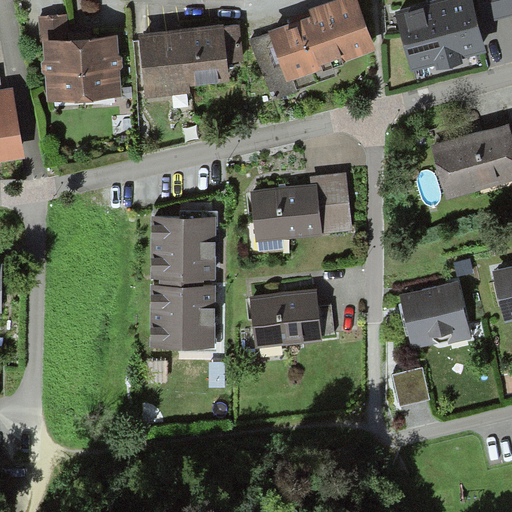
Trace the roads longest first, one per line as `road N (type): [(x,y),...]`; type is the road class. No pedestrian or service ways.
road 1 (residential): [(371,113),(377,425),(412,511)]
road 2 (residential): [(35,192),(371,113)]
road 3 (track): [(377,425),(44,452)]
road 4 (residential): [(4,0),(35,192)]
road 5 (residential): [(371,113),(511,73)]
